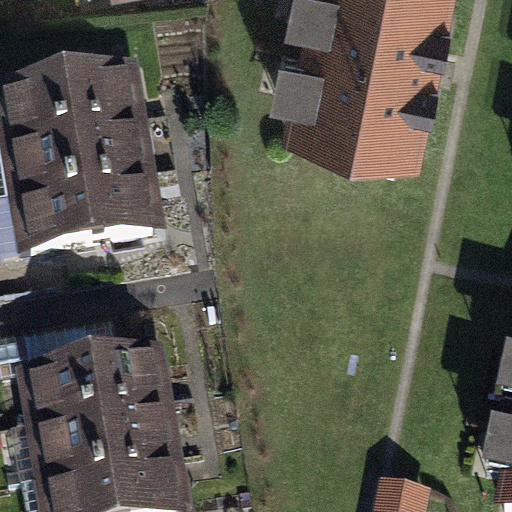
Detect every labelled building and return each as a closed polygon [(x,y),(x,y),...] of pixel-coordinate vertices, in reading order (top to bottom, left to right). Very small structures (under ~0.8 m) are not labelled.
[(416,160),(446,0),(305,0),(280,135),(416,160)] [(129,69),(0,90),(0,124),(4,147),(138,124),(129,69)] [(138,124),(4,147),(13,202),(148,179),(138,124)] [(148,179),(13,202),(23,258),(157,235),(148,179)] [(153,352),(19,375),(28,431),(162,408),(153,352)] [(162,408),(28,431),(37,486),(172,463),(162,408)] [(511,511),(511,452),(499,511),(511,511)] [(180,511),(172,463),(37,486),(41,511),(180,511)] [(422,511),(425,499),(381,492),(377,511),(422,511)]
